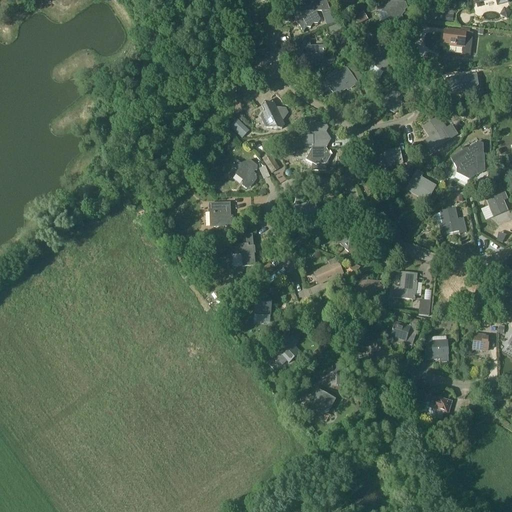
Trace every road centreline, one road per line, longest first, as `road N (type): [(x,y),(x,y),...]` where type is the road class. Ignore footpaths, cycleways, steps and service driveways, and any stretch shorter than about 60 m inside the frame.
road 1 (unclassified): [(511,384),(470,387),(412,373),(351,324),(305,302),(267,218),(270,197),(306,180),(348,183)]
road 2 (track): [(511,429),(480,419),(415,440),(377,419),(240,511)]
road 3 (unclassified): [(511,252),(480,262),(410,251),(356,207),(348,183)]
road 4 (unclassified): [(353,135),(408,120),(416,109),(406,50),(444,0)]
road 5 (unclassified): [(353,135),(280,74),(271,45),(274,0)]
